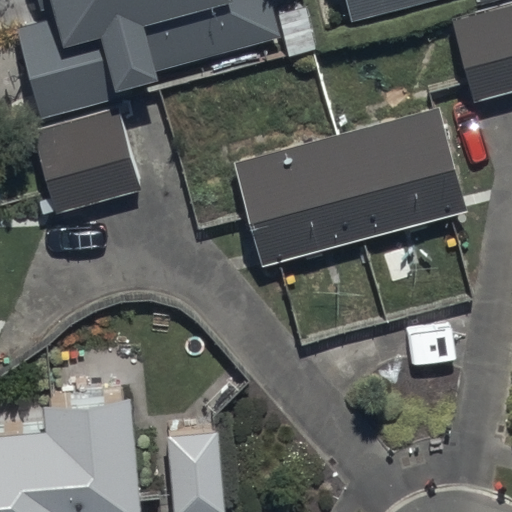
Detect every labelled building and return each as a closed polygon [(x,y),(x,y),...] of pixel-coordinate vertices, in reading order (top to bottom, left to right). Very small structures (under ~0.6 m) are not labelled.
[(40,0),(42,9),(48,7),(51,18),(18,26),(43,117),(122,96),(119,88),(161,77),(159,69),(282,37),(272,0),(40,0)] [(347,0),(354,24),(442,0),(347,0)] [(511,91),(511,1),(453,16),(474,101),(511,91)] [(141,191),(117,107),(33,130),(57,215),(141,191)] [(441,107),(338,134),(366,238),(468,211),(441,107)] [(338,134),(236,161),(264,265),(366,238),(338,134)] [(0,511),(142,511),(136,404),(48,409),(50,433),(0,435),(0,511)] [(226,511),(220,433),(168,437),(173,511),(226,511)]
